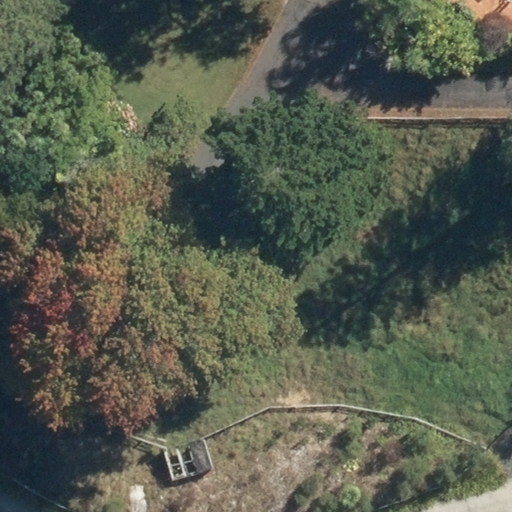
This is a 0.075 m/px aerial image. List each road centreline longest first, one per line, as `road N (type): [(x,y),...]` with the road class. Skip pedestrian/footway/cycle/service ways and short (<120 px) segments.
road 1 (unknown): [(0,223),(79,190),(159,70),(204,46),(460,31),(511,12)]
road 2 (unknown): [(0,468),(67,495),(163,497),(301,477),(511,405)]
